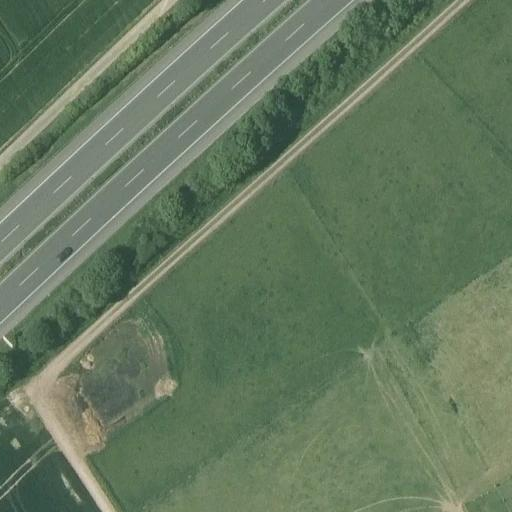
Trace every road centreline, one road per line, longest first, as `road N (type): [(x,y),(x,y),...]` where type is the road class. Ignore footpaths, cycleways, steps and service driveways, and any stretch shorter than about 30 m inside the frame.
road 1 (track): [(104,511),(28,392),(468,0)]
road 2 (motorway): [(0,309),(341,0)]
road 3 (motorway): [(269,0),(0,246)]
road 4 (track): [(0,162),(172,0)]
